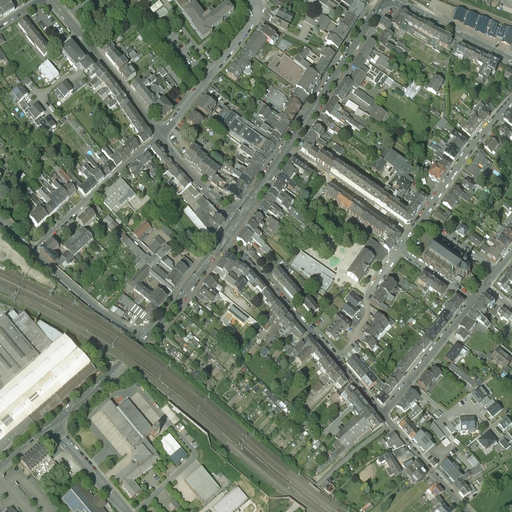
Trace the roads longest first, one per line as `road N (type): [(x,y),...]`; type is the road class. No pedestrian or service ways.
road 1 (unclassified): [(224,239),(382,412)]
road 2 (secondary): [(287,146),(383,0)]
road 3 (residential): [(159,136),(31,251)]
road 4 (residential): [(255,6),(254,18),(159,136)]
road 5 (residential): [(287,146),(410,234)]
road 6 (residential): [(511,101),(421,218)]
road 7 (residential): [(142,339),(31,251)]
road 8 (unclassified): [(382,412),(468,511)]
road 9 (secondary): [(395,0),(511,59)]
road 10 (secondary): [(142,339),(224,239)]
